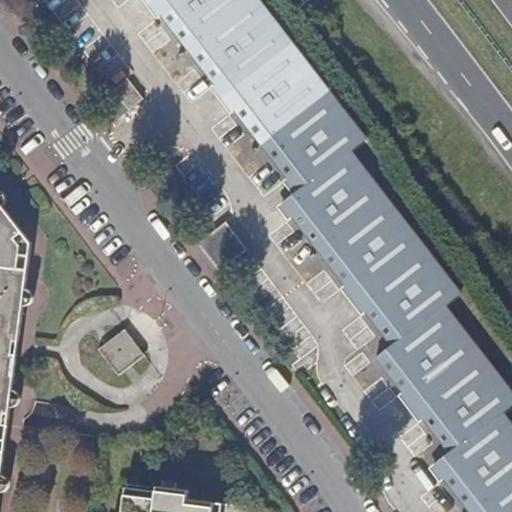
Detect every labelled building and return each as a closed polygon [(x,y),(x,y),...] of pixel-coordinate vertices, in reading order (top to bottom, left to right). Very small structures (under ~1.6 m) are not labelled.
[(245,121),(264,146),(333,92),(261,0),(150,0),(175,31),(194,55),(209,75),(245,121)] [(144,99),(128,77),(114,88),(131,109),(144,99)] [(368,138),(333,92),(264,146),(283,170),(300,192),(284,205),(304,230),(342,281),(378,329),(390,344),(376,356),(397,384),(437,436),(448,452),(436,462),(451,482),(473,511),(511,511),(511,418),(505,409),(511,402),(511,388),(446,301),(459,290),(353,150),(368,138)] [(0,497),(33,243),(0,200),(0,497)] [(227,223),(200,243),(221,269),(247,249),(227,223)] [(126,329),(113,340),(100,349),(120,374),(145,354),(126,329)] [(251,511),(252,506),(190,498),(191,489),(128,480),(123,511),(251,511)]
